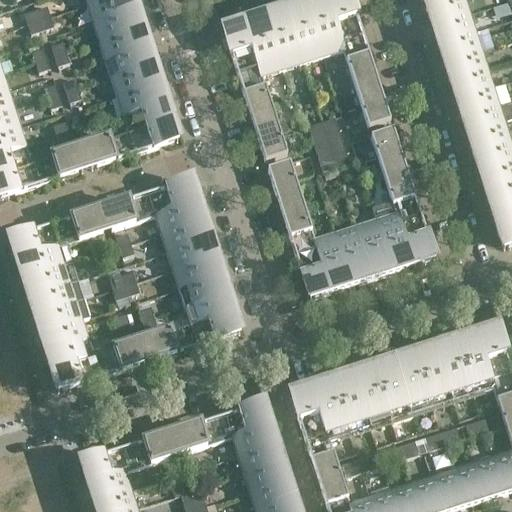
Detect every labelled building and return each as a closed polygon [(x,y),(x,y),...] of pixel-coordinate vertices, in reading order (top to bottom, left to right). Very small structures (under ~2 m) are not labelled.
[(116,0),(83,0),(87,10),(116,0)] [(136,14),(132,3),(131,0),(116,0),(87,10),(93,28),(136,14)] [(362,38),(354,14),(349,0),(331,0),(326,2),(340,45),(362,38)] [(470,18),(463,0),(460,0),(425,12),(431,31),(470,18)] [(343,55),(340,45),(326,2),(306,8),(307,11),(323,61),(343,55)] [(323,61),(307,11),(306,8),(285,15),(303,68),(323,61)] [(50,21),(47,11),(35,14),(39,25),(50,21)] [(39,25),(35,14),(24,18),(27,29),(39,25)] [(142,33),(140,25),(136,14),(93,28),(99,47),(142,33)] [(303,68),(285,15),(265,21),(266,24),(282,75),(303,68)] [(476,37),(470,18),(431,31),(437,49),(476,37)] [(54,32),(50,21),(39,25),(42,35),(54,32)] [(282,75),(266,24),(265,21),(244,28),(258,72),(261,81),(262,81),(282,75)] [(42,35),(39,25),(27,29),(31,39),(42,35)] [(258,72),(244,28),(223,35),(237,79),(258,72)] [(148,51),(144,40),(142,33),(99,47),(104,65),(148,51)] [(481,55),(476,37),(437,49),(443,67),(481,55)] [(376,82),(362,38),(340,45),(343,55),(354,89),(376,82)] [(66,57),(63,47),(51,50),(54,61),(66,57)] [(154,69),(151,62),(148,51),(104,65),(110,83),(154,69)] [(47,63),(43,53),(32,56),(35,67),(47,63)] [(487,73),(481,55),(443,67),(449,86),(487,73)] [(69,68),(66,57),(54,61),(58,71),(69,68)] [(50,74),(47,63),(35,67),(38,77),(50,74)] [(160,87),(156,76),(154,69),(110,83),(116,101),(160,87)] [(273,115),(262,81),(261,81),(258,72),(237,79),(251,122),(273,115)] [(493,92),(487,73),(449,86),(455,104),(493,92)] [(0,98),(8,96),(3,77),(0,78),(0,98)] [(390,126),(382,99),(376,82),(354,89),(368,133),(390,126)] [(78,94),(74,83),(63,87),(66,97),(78,94)] [(166,106),(163,99),(160,87),(116,101),(122,120),(166,106)] [(59,100),(55,89),(43,93),(47,103),(59,100)] [(499,110),(493,92),(455,104),(461,122),(499,110)] [(81,104),(78,94),(66,97),(70,108),(81,104)] [(0,118),(14,114),(8,96),(0,98),(0,118)] [(62,110),(59,100),(47,103),(50,114),(62,110)] [(171,124),(168,113),(166,106),(122,120),(128,137),(128,138),(171,124)] [(505,128),(499,110),(461,122),(467,140),(505,128)] [(0,138),(20,132),(14,114),(0,118),(0,138)] [(287,159),(281,140),(273,115),(251,122),(265,166),(287,159)] [(92,129),(88,119),(77,123),(80,133),(92,129)] [(338,134),(335,122),(321,127),(325,138),(338,134)] [(178,145),(177,140),(171,124),(128,138),(134,160),(178,145)] [(68,137),(65,127),(53,130),(56,141),(68,137)] [(325,138),(321,127),(308,131),(312,142),(325,138)] [(511,147),(505,128),(467,140),(472,159),(511,147)] [(95,140),(92,129),(80,133),(83,144),(95,140)] [(0,158),(26,150),(20,132),(0,138),(0,158)] [(407,177),(393,133),(370,140),(384,184),(407,177)] [(342,145),(338,134),(325,138),(329,149),(342,145)] [(39,190),(134,160),(128,138),(128,137),(32,168),(32,169),(39,190)] [(71,148),(68,137),(56,141),(60,151),(71,148)] [(329,149),(325,138),(312,142),(315,154),(329,149)] [(346,157),(342,145),(329,149),(332,161),(346,157)] [(511,166),(511,150),(511,147),(472,159),(478,177),(511,166)] [(332,161),(329,149),(315,154),(319,165),(332,161)] [(0,179),(32,169),(32,168),(26,150),(0,158),(0,179)] [(349,168),(346,157),(332,161),(336,172),(349,168)] [(336,172),(332,161),(319,165),(323,177),(336,172)] [(304,210),(296,185),(289,166),(267,173),(281,217),(304,210)] [(511,186),(511,166),(478,177),(484,196),(511,186)] [(0,202),(39,190),(32,169),(0,179),(0,202)] [(421,220),(411,188),(407,177),(384,184),(395,218),(396,217),(399,227),(421,220)] [(198,207),(193,190),(191,185),(147,199),(154,221),(198,207)] [(511,206),(511,186),(484,196),(490,214),(511,206)] [(59,252),(155,221),(154,221),(147,199),(52,230),(59,251),(59,252)] [(511,206),(490,214),(496,232),(511,227),(511,206)] [(204,225),(202,218),(198,207),(154,221),(155,221),(160,239),(204,225)] [(314,244),(304,210),(281,217),(295,260),(317,253),(314,244)] [(413,271),(399,227),(396,217),(395,218),(376,224),(393,278),(413,271)] [(435,264),(429,245),(421,220),(399,227),(413,271),(435,264)] [(393,278),(376,224),(355,231),(372,284),(393,278)] [(210,243),(206,232),(204,225),(160,239),(166,257),(210,243)] [(511,250),(511,227),(496,232),(503,254),(511,250)] [(59,251),(52,230),(8,244),(15,265),(59,251)] [(372,284),(355,231),(334,237),(351,291),(372,284)] [(351,291),(334,237),(314,244),(317,253),(331,297),(351,291)] [(130,249),(127,238),(115,242),(118,252),(130,249)] [(215,261),(213,254),(210,243),(166,257),(172,275),(215,261)] [(106,256),(103,246),(91,249),(95,260),(106,256)] [(133,259),(130,249),(118,252),(122,263),(133,259)] [(64,270),(59,252),(59,251),(15,265),(21,284),(64,270)] [(331,297),(317,253),(295,260),(309,304),(331,297)] [(110,267),(106,256),(95,260),(98,270),(110,267)] [(221,280),(218,269),(215,261),(172,275),(178,294),(221,280)] [(70,288),(64,270),(21,284),(27,302),(70,288)] [(136,287),(132,276),(121,280),(124,291),(136,287)] [(124,291),(121,280),(109,284),(113,294),(124,291)] [(227,298),(225,291),(221,280),(178,294),(184,312),(227,298)] [(139,297),(136,287),(124,291),(128,301),(139,297)] [(76,306),(70,288),(27,302),(33,320),(76,306)] [(128,301),(124,291),(113,294),(116,305),(128,301)] [(233,316),(230,305),(227,298),(184,312),(189,330),(190,330),(233,316)] [(82,325),(76,306),(33,320),(39,339),(82,325)] [(154,322),(150,311),(139,315),(142,326),(154,322)] [(240,338),(238,333),(233,316),(190,330),(189,331),(196,352),(240,338)] [(130,329),(127,319),(115,323),(118,333),(130,329)] [(157,332),(154,322),(142,326),(145,336),(157,332)] [(88,343),(82,325),(39,339),(44,357),(88,343)] [(133,340),(130,329),(118,333),(122,344),(133,340)] [(101,383),(196,352),(189,331),(190,330),(189,330),(93,360),(94,361),(101,383)] [(511,376),(504,352),(498,333),(476,340),(490,384),(511,376)] [(494,393),(490,384),(476,340),(456,346),(458,353),(473,400),(493,394),(494,393)] [(94,361),(93,360),(88,343),(44,357),(50,375),(94,361)] [(473,400),(458,353),(456,346),(435,353),(452,406),(473,400)] [(452,406),(435,353),(415,360),(417,366),(432,413),(452,406)] [(432,413),(417,366),(415,360),(394,366),(411,420),(432,413)] [(94,361),(50,375),(57,397),(101,383),(94,361)] [(411,420),(394,366),(373,373),(375,379),(390,426),(411,420)] [(390,426),(375,379),(373,373),(353,380),(370,433),(390,426)] [(511,449),(511,376),(490,384),(494,393),(493,394),(499,413),(501,418),(511,450),(511,449)] [(370,433),(353,380),(332,386),(334,392),(349,440),(370,433)] [(349,440),(334,392),(332,386),(312,393),(326,437),(329,446),(330,446),(349,440)] [(326,437),(312,393),(290,400),(304,444),(326,437)] [(270,430),(264,414),(263,408),(219,423),(226,445),(231,443),(231,442),(270,430)] [(501,433),(497,419),(488,422),(492,436),(501,433)] [(492,436),(488,422),(481,425),(485,438),(492,436)] [(131,475),(226,445),(219,423),(124,453),(131,475)] [(485,438),(481,425),(474,427),(478,440),(485,438)] [(478,440),(474,427),(465,430),(469,443),(478,440)] [(275,448),(273,441),(270,430),(231,442),(231,443),(237,461),(275,448)] [(460,446),(456,433),(447,436),(451,449),(460,446)] [(451,449),(447,436),(440,438),(444,451),(451,449)] [(348,502),(338,471),(330,446),(329,446),(326,437),(304,444),(325,509),(348,502)] [(444,451),(440,438),(433,440),(437,453),(444,451)] [(437,453),(433,440),(424,443),(428,456),(437,453)] [(419,459),(414,446),(405,449),(410,462),(419,459)] [(281,466),(278,455),(275,448),(237,461),(243,479),(281,466)] [(410,462),(405,449),(399,451),(403,464),(410,462)] [(403,464),(399,451),(392,453),(396,467),(403,464)] [(131,475),(124,453),(80,467),(87,489),(125,476),(126,477),(131,475)] [(396,467),(392,453),(383,456),(387,469),(396,467)] [(511,454),(493,461),(505,500),(511,497),(511,454)] [(377,473),(373,459),(364,462),(368,475),(377,473)] [(505,500),(493,461),(472,468),(485,506),(505,500)] [(200,472),(197,462),(187,465),(190,476),(200,472)] [(368,475),(364,462),(357,464),(361,478),(368,475)] [(361,478),(357,464),(350,467),(354,480),(361,478)] [(287,485),(285,478),(281,466),(243,479),(249,497),(287,485)] [(354,480),(350,467),(341,469),(345,483),(354,480)] [(466,511),(485,506),(472,468),(452,474),(463,511),(466,511)] [(178,480),(175,469),(164,472),(168,483),(178,480)] [(204,483),(200,472),(190,476),(193,486),(204,483)] [(463,511),(452,474),(431,481),(440,511),(463,511)] [(131,495),(126,477),(125,476),(87,489),(92,507),(131,495)] [(181,490),(178,480),(168,483),(171,493),(181,490)] [(440,511),(431,481),(410,488),(417,511),(440,511)] [(265,511),(293,503),(290,492),(287,485),(249,497),(253,511),(265,511)] [(417,511),(410,488),(390,494),(395,511),(417,511)] [(395,511),(390,494),(369,501),(372,511),(395,511)] [(136,511),(131,495),(92,507),(94,511),(136,511)] [(202,511),(206,511),(202,500),(192,504),(194,511),(202,511)] [(372,511),(369,501),(349,507),(348,507),(349,511),(372,511)] [(349,511),(348,507),(349,507),(348,502),(325,509),(326,511),(349,511)] [(295,511),(293,503),(265,511),(295,511)]
